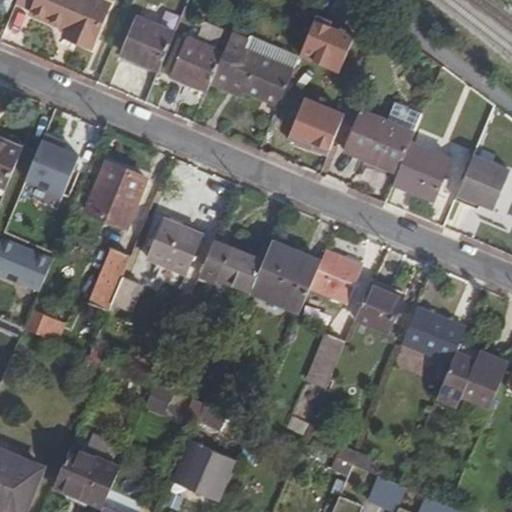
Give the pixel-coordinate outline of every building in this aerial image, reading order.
[(14,0),(14,1),(29,7),(27,11),(65,27),(61,36),(88,47),(105,5),(94,0),(14,0)] [(322,12),(305,53),(355,74),(372,33),(322,12)] [(120,54),(156,69),(172,32),(136,17),(120,54)] [(227,84),(277,105),(292,71),(241,50),(245,39),(231,33),(222,53),(208,85),(224,91),(227,84)] [(168,75),(206,90),(208,85),(222,53),(183,38),(168,75)] [(394,102),(387,121),(412,132),(420,115),(394,102)] [(343,149),(395,172),(408,141),(412,132),(387,121),(348,104),(334,138),(346,142),(343,149)] [(56,138),(43,132),(23,178),(59,194),(76,154),(60,148),(54,145),(56,138)] [(19,147),(0,138),(0,184),(3,186),(19,147)] [(60,148),(63,141),(56,138),(54,145),(60,148)] [(449,158),(408,141),(395,172),(390,184),(430,200),(449,158)] [(509,170),(473,155),(454,200),(469,206),(472,201),(479,204),(493,210),(509,170)] [(144,178),(105,162),(84,210),(123,227),(144,178)] [(476,210),(479,204),(472,201),(469,206),(476,210)] [(200,235),(161,218),(145,255),(184,272),(200,235)] [(0,274),(37,290),(50,259),(0,236),(0,274)] [(214,277),(247,292),(260,261),(212,239),(197,274),(212,281),(214,277)] [(247,293),(295,314),(306,288),(316,263),(268,242),(260,261),(247,292),(247,293)] [(94,285),(113,293),(120,276),(128,256),(109,248),(94,285)] [(358,264),(322,249),(316,263),(306,288),(342,304),(358,264)] [(138,284),(120,276),(113,293),(108,302),(127,310),(138,284)] [(398,298),(364,282),(350,318),(383,333),(398,298)] [(462,328),(411,307),(396,341),(447,361),(452,351),(456,341),(462,328)] [(40,312),(30,308),(22,327),(32,331),(40,312)] [(328,333),(310,380),(332,388),(350,341),(328,333)] [(476,351),(456,341),(452,351),(471,360),(476,351)] [(457,392),(487,406),(505,363),(476,351),(471,360),(452,351),(447,361),(433,395),(452,403),(457,392)] [(76,368),(96,377),(103,362),(86,354),(82,353),(76,368)] [(174,392),(151,382),(143,401),(166,411),(174,392)] [(237,452),(188,431),(168,480),(216,500),(237,452)] [(50,487),(97,508),(99,503),(115,465),(67,447),(50,487)] [(24,511),(43,469),(0,449),(0,511),(24,511)] [(337,471),(354,477),(361,455),(344,449),(337,471)] [(392,511),(402,489),(373,476),(363,500),(390,511),(392,511)] [(355,511),(358,506),(334,496),(327,511),(355,511)] [(95,511),(120,511),(99,503),(97,508),(95,511)]
